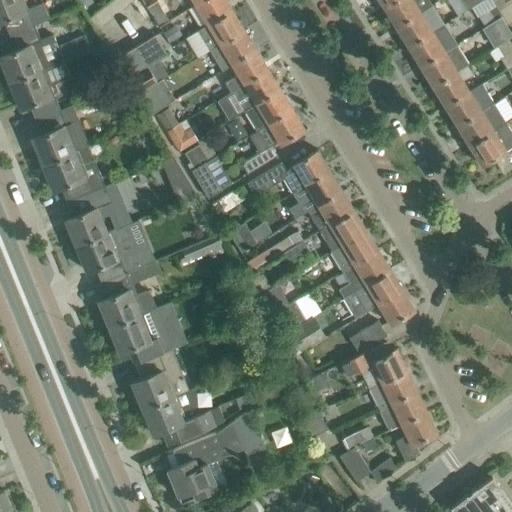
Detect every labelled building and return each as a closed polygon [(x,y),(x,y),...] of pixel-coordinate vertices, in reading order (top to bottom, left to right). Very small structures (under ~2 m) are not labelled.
[(23,0),(0,0),(0,20),(3,19),(9,35),(23,29),(33,25),(49,18),(43,2),(26,8),(23,0)] [(158,25),(168,21),(157,0),(156,0),(147,6),(158,25)] [(226,0),(201,0),(195,4),(188,9),(200,28),(232,9),(226,0)] [(396,27),(431,4),(428,0),(393,0),(383,6),(396,27)] [(482,0),(459,0),(466,10),(482,0)] [(408,46),(443,24),(431,4),(396,27),(408,46)] [(501,16),(502,15),(496,6),(479,16),(485,26),(495,19),(495,20),(501,16)] [(200,28),(197,29),(209,51),(244,29),(232,9),(200,28)] [(485,26),(481,28),(487,38),(491,35),(501,29),(507,26),(501,16),(495,20),(495,19),(485,26)] [(443,51),(455,43),(443,24),(408,46),(420,66),(443,52),(443,51)] [(23,29),(9,35),(15,49),(0,55),(0,58),(10,83),(32,73),(42,69),(63,60),(53,34),(38,39),(33,25),(23,29)] [(231,65),(257,49),(244,29),(209,51),(222,71),(231,65)] [(83,34),(71,39),(76,53),(89,48),(83,34)] [(159,60),(166,55),(154,35),(144,41),(157,61),(159,60)] [(511,47),(507,40),(489,51),(496,61),(500,58),(506,68),(511,64),(511,47)] [(146,68),(157,61),(144,41),(133,47),(146,68)] [(136,74),(146,68),(133,47),(123,54),(136,74)] [(237,74),(225,81),(231,91),(243,84),(269,69),(257,49),(231,65),(237,74)] [(455,71),(443,52),(420,66),(433,86),(455,71)] [(127,80),(136,74),(123,54),(114,59),(127,80)] [(146,68),(136,74),(127,80),(135,94),(168,74),(159,60),(157,61),(146,68)] [(468,63),(455,71),(433,86),(445,106),(468,91),(462,82),(474,73),(468,63)] [(32,73),(10,83),(20,107),(29,104),(35,119),(58,110),(42,69),(32,73)] [(269,69),(243,84),(248,92),(238,99),(244,110),(258,102),(281,89),(269,69)] [(494,103),(481,83),(468,91),(445,106),(457,126),(494,103)] [(293,108),(281,89),(258,102),(244,110),(257,130),(270,122),(293,108)] [(469,146),(506,123),(494,103),(457,126),(469,146)] [(181,110),(173,114),(169,107),(156,115),(167,131),(186,119),(181,110)] [(257,148),(260,151),(241,163),(247,172),(277,154),(271,145),(279,140),(281,143),(305,128),(293,108),(270,122),(257,130),(263,141),(259,143),(257,148)] [(58,110),(35,119),(41,133),(32,137),(43,164),(75,151),(75,150),(58,110)] [(186,119),(167,131),(175,145),(194,133),(186,119)] [(511,145),(511,132),(508,125),(506,123),(469,146),(481,165),(511,145)] [(191,170),(216,155),(205,135),(179,152),(191,170)] [(75,151),(43,164),(53,189),(62,185),(68,200),(105,185),(104,184),(88,144),(75,150),(75,151)] [(252,179),(246,183),(254,196),(283,178),(292,192),(330,170),(317,149),(293,163),(294,165),(286,170),(281,161),(264,172),(252,179)] [(174,157),(162,162),(169,180),(184,173),(174,157)] [(222,189),(205,162),(191,171),(208,198),(222,189)] [(298,202),(289,207),(295,217),(307,210),(308,211),(343,190),(330,170),(292,192),(298,202)] [(105,185),(68,200),(74,215),(65,218),(76,245),(86,241),(108,232),(108,231),(132,222),(115,180),(104,184),(105,185)] [(225,210),(248,196),(241,185),(218,199),(225,210)] [(320,231),(354,210),(343,190),(308,211),(320,231)] [(332,250),(367,229),(354,210),(320,231),(332,250)] [(86,241),(76,245),(86,270),(95,267),(101,282),(156,259),(139,219),(132,222),(108,231),(108,232),(86,241)] [(257,243),(244,222),(228,231),(241,253),(257,243)] [(343,271),(378,249),(367,229),(332,250),(331,251),(343,271)] [(246,262),(252,270),(282,252),(283,254),(304,241),(297,230),(287,236),(246,262)] [(219,233),(182,249),(183,251),(178,252),(181,262),(186,260),(187,261),(223,245),(219,233)] [(283,254),(288,262),(310,249),(304,241),(283,254)] [(343,271),(349,281),(338,288),(344,297),(391,269),(378,249),(343,271)] [(156,259),(101,282),(107,296),(98,300),(109,326),(155,306),(149,290),(137,295),(133,283),(161,271),(156,259)] [(356,317),(378,304),(403,289),(391,269),(344,297),(356,317)] [(289,303),(276,283),(258,295),(270,315),(277,311),(289,303)] [(403,289),(378,304),(380,307),(390,323),(415,308),(403,289)] [(309,290),(295,298),(305,317),(320,309),(309,290)] [(283,321),(301,310),(295,299),(289,303),(277,311),(283,321)] [(109,326),(119,351),(128,348),(134,362),(172,347),(189,340),(172,300),(155,306),(109,326)] [(325,335),(313,315),(288,330),(300,350),(325,335)] [(357,349),(388,335),(378,319),(349,337),(357,349)] [(274,353),(287,347),(283,340),(271,346),(274,353)] [(172,347),(134,362),(140,378),(131,381),(142,407),(150,403),(188,388),(172,347)] [(407,369),(396,347),(378,356),(374,347),(341,363),(349,379),(362,373),(369,388),(398,374),(407,369)] [(282,375),(296,369),(288,352),(274,358),(282,375)] [(407,369),(398,374),(369,388),(379,409),(417,390),(407,369)] [(188,388),(150,403),(142,407),(152,433),(160,430),(161,429),(167,444),(175,441),(186,437),(215,425),(208,410),(185,419),(182,413),(196,408),(195,397),(194,386),(188,388)] [(417,390),(379,409),(389,428),(401,423),(427,411),(417,390)] [(251,394),(236,399),(240,410),(254,400),(251,394)] [(342,401),(347,411),(358,405),(353,395),(342,401)] [(236,431),(253,423),(247,409),(232,420),(219,430),(210,434),(199,438),(180,446),(173,448),(174,450),(165,453),(171,467),(167,469),(177,495),(185,492),(192,489),(195,497),(214,489),(216,488),(226,484),(216,461),(244,450),(236,431)] [(313,436),(328,428),(319,410),(302,419),(313,436)] [(427,411),(401,423),(407,435),(395,440),(405,460),(420,453),(415,443),(437,432),(427,411)] [(374,437),(369,425),(343,437),(349,449),(354,447),(354,446),(363,442),(374,437)] [(363,442),(368,452),(379,447),(374,437),(363,442)] [(370,471),(354,447),(349,449),(339,455),(355,480),(370,471)] [(379,476),(396,466),(391,457),(374,467),(379,476)] [(278,483),(273,469),(255,477),(260,490),(278,483)] [(511,511),(511,503),(492,476),(477,487),(476,486),(470,490),(471,491),(467,494),(467,493),(465,494),(466,495),(450,506),(454,511),(511,511)] [(0,490),(0,511),(13,511),(4,489),(0,490)] [(259,511),(251,501),(235,511),(259,511)]
